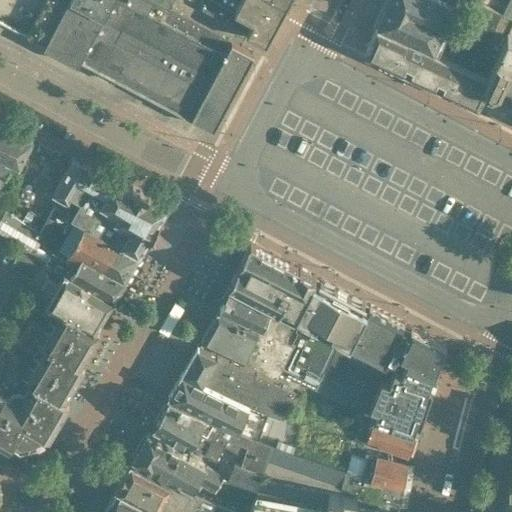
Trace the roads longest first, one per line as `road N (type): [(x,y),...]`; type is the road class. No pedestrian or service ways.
road 1 (residential): [(226,189),(504,331)]
road 2 (unclassified): [(226,189),(0,70)]
road 3 (residential): [(511,160),(298,58)]
road 4 (unclassified): [(461,511),(504,331)]
road 5 (unclassified): [(298,58),(226,189)]
